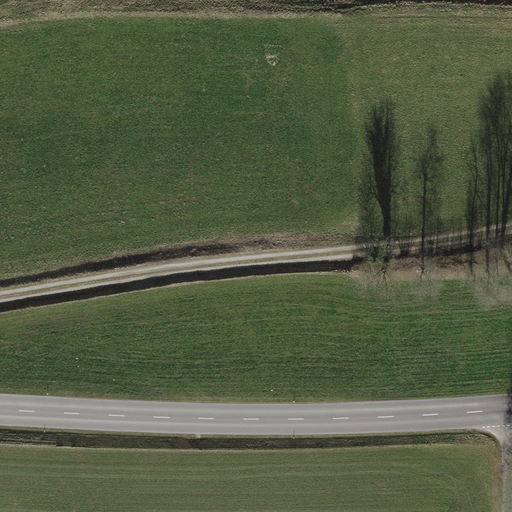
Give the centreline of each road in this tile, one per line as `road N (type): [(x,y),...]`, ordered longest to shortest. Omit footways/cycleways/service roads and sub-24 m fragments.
road 1 (track): [(511,230),(174,267),(0,298)]
road 2 (tertiary): [(0,409),(336,419),(511,410)]
